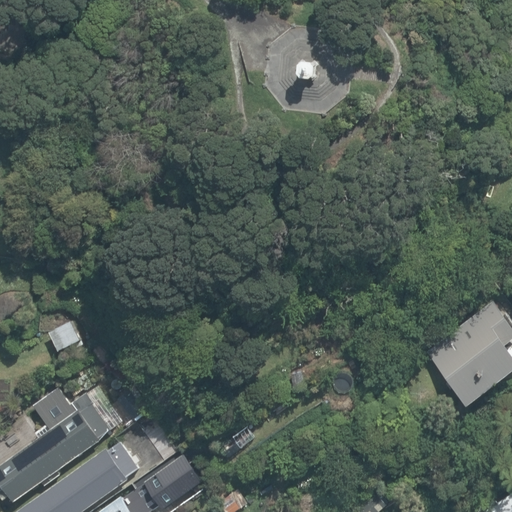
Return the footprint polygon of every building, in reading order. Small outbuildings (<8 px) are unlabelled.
[(319,70),(319,67),(319,65),(318,63),(317,61),(315,60),(313,59),(311,58),(309,58),(307,59),(305,60),(303,61),(302,63),(301,65),(301,67),(301,70),(302,72),(303,74),(304,75),(306,76),(309,77),(311,77),(313,76),(315,75),(317,74),(318,72),(319,70)] [(425,348),(470,405),(511,372),(511,327),(489,298),(425,348)] [(51,331),(60,350),(81,340),(73,321),(51,331)] [(13,495),(16,500),(114,428),(87,391),(65,407),(70,414),(0,465),(0,488),(7,499),(13,495)] [(16,511),(80,511),(129,478),(127,476),(140,467),(122,441),(111,449),(110,447),(16,511)] [(511,511),(511,478),(476,505),(481,511),(511,511)] [(152,511),(151,511),(163,502),(147,479),(123,496),(122,494),(96,511),(152,511)] [(222,501),(229,511),(234,511),(249,503),(240,490),(222,501)]
